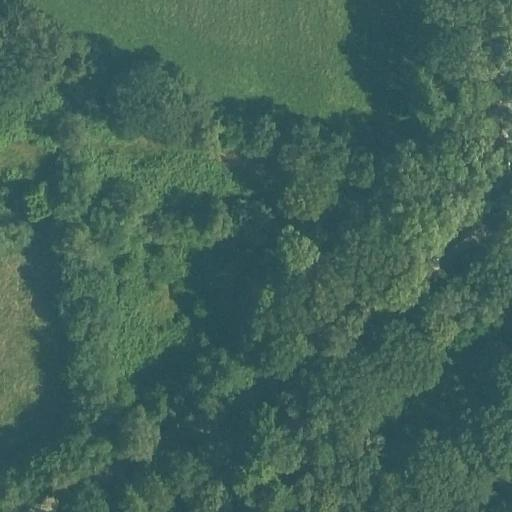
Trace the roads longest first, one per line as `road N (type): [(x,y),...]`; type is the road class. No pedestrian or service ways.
road 1 (unclassified): [(26,511),(221,412),(479,229),(511,218)]
road 2 (track): [(0,167),(88,139),(141,139),(270,172)]
road 3 (unclassified): [(511,202),(495,0)]
